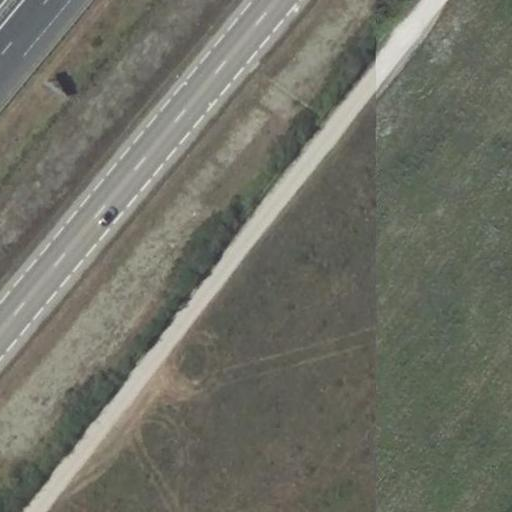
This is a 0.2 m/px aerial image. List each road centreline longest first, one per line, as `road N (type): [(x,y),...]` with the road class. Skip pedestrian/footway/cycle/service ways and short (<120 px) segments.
road 1 (unclassified): [(38,511),(439,0)]
road 2 (secondary): [(276,0),(0,332)]
